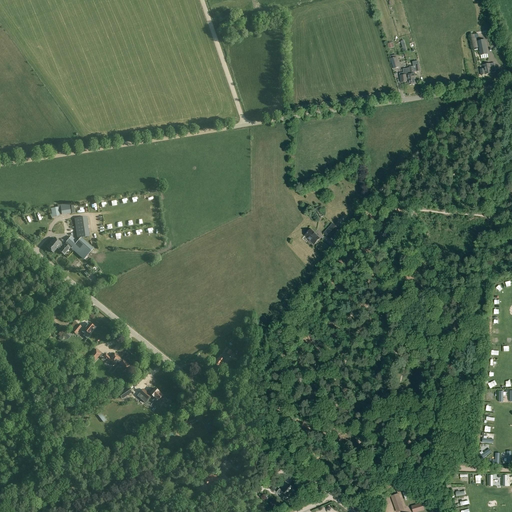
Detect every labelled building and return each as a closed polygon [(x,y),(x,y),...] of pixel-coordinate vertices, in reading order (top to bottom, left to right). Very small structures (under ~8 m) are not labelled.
[(480,56),(488,54),(485,40),(477,41),(480,56)] [(393,69),(399,67),(396,57),(390,59),(393,69)] [(483,73),(485,72),(485,75),(496,72),(494,63),(482,66),(483,70),(482,70),(483,73)] [(420,66),(409,67),(409,68),(409,69),(411,74),(412,85),(416,85),(415,74),(414,72),(420,72),(420,66)] [(406,69),(406,74),(400,75),(401,83),(407,82),(407,86),(412,85),(411,74),(409,69),(406,69)] [(321,206),(318,208),(318,207),(315,209),(321,218),(324,216),(320,211),(323,209),(321,206)] [(77,238),(90,237),(87,217),(74,219),(77,238)] [(330,239),(339,229),(333,224),(324,233),(330,239)] [(314,233),(311,229),(310,230),(309,230),(308,230),(308,231),(308,232),(308,233),(305,236),(310,240),(310,241),(314,245),(320,238),(314,233)] [(71,237),(66,242),(67,243),(71,247),(72,248),(84,259),(92,250),(80,239),(77,242),(71,237)] [(61,244),(54,238),(47,247),(53,253),(61,244)] [(70,248),(65,244),(59,251),(64,255),(70,248)] [(90,335),(89,334),(94,328),(89,323),(88,325),(86,324),(84,327),(83,326),(81,329),(81,328),(79,330),(85,334),(83,336),(87,339),(90,335)] [(78,324),(72,331),(75,334),(81,326),(78,324)] [(64,328),(58,335),(60,337),(59,339),(61,341),(63,338),(61,336),(63,335),(66,337),(69,333),(64,328)] [(95,362),(101,354),(97,350),(93,354),(94,354),(90,358),(95,362)] [(104,356),(114,366),(118,362),(126,369),(129,366),(123,360),(122,361),(120,359),(115,354),(111,358),(106,354),(104,356)] [(219,357),(217,360),(214,364),(219,368),(221,364),(222,365),(225,362),(219,357)] [(129,387),(119,393),(122,398),(132,391),(129,387)] [(140,393),(147,399),(150,396),(151,396),(152,395),(153,397),(154,396),(158,400),(163,396),(159,392),(155,388),(153,390),(152,389),(148,394),(144,390),(140,393)] [(98,415),(103,423),(107,420),(101,413),(98,415)] [(203,422),(207,431),(213,429),(209,420),(203,422)] [(480,454),(483,458),(492,452),(490,448),(480,454)] [(233,464),(236,466),(237,465),(240,467),(243,464),(241,462),(240,463),(236,459),(237,458),(234,456),(227,463),(226,462),(222,466),(226,470),(233,464)] [(215,474),(204,478),(206,484),(217,480),(215,474)] [(273,483),(268,479),(263,484),(264,485),(263,486),(266,488),(267,487),(268,488),(273,483)] [(283,492),(280,494),(286,499),(288,496),(292,491),(293,489),(289,485),(287,487),(283,492)] [(412,506),(412,507),(413,511),(417,511),(424,510),(423,507),(426,506),(424,501),(419,502),(419,504),(412,506)]
